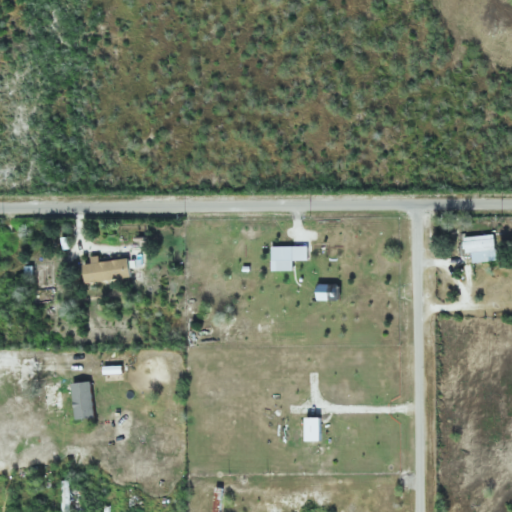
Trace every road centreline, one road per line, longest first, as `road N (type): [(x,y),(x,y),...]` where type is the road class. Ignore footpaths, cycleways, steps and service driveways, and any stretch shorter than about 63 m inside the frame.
road 1 (residential): [(0,207),(511,204)]
road 2 (residential): [(414,205),(416,511)]
